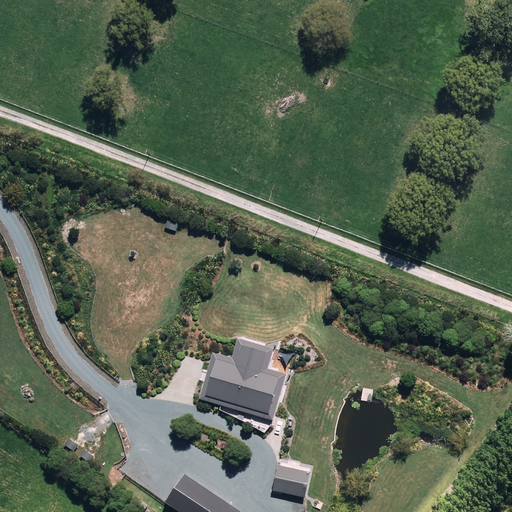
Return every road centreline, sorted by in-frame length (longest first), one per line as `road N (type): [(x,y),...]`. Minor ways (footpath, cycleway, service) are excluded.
road 1 (unknown): [(0,214),(44,316),(135,404)]
road 2 (unknown): [(135,404),(156,389),(183,390),(244,424),(246,447),(221,457),(203,456),(167,434)]
